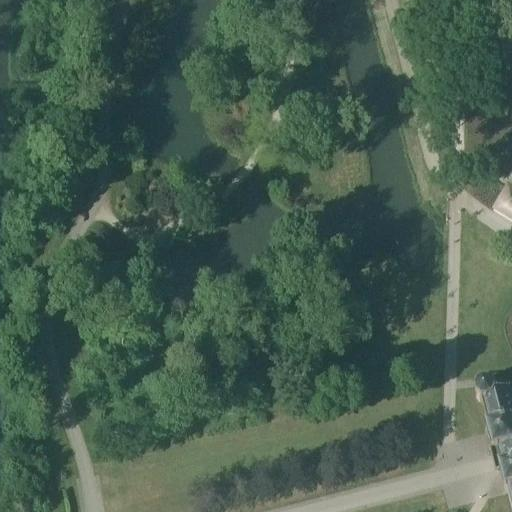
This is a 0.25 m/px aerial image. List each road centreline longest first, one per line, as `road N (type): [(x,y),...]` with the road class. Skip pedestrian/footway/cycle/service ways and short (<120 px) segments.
road 1 (track): [(90,511),(42,336),(54,266),(92,205)]
road 2 (track): [(387,0),(427,158),(453,197)]
road 3 (track): [(92,205),(123,0)]
road 4 (track): [(460,0),(453,197)]
